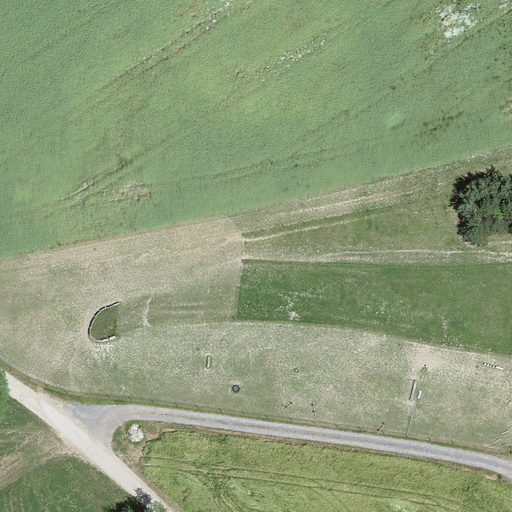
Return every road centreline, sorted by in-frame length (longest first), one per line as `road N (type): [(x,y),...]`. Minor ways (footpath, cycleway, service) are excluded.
road 1 (track): [(72,418),(165,412),(511,459)]
road 2 (unclassified): [(0,363),(173,511)]
